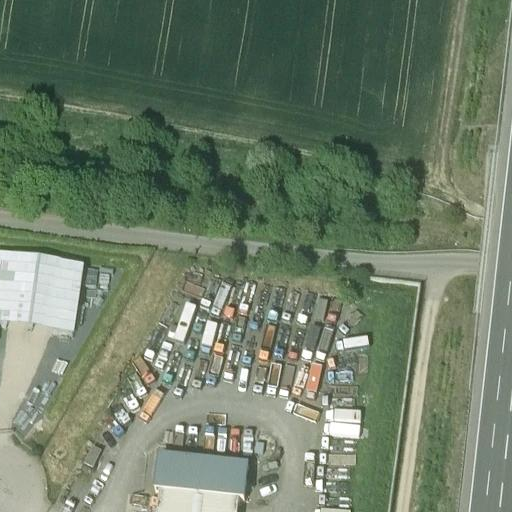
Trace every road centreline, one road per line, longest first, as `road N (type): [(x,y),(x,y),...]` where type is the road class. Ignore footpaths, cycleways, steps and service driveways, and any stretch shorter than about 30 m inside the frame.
road 1 (unclassified): [(511,269),(372,267),(0,222)]
road 2 (track): [(201,136),(511,216)]
road 3 (track): [(404,511),(433,265)]
road 4 (track): [(462,0),(438,194)]
